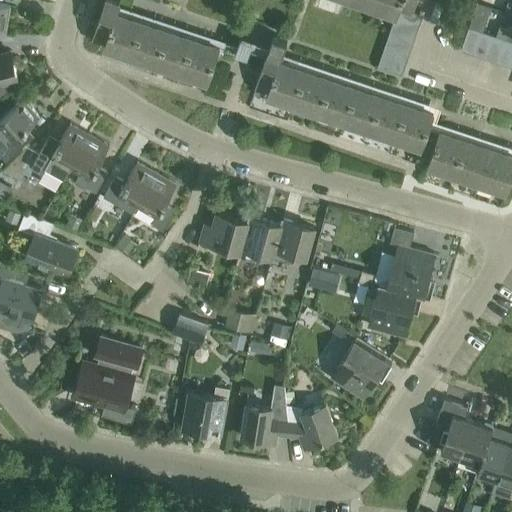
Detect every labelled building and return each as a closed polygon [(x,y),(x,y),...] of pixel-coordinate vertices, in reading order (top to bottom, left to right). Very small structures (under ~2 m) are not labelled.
[(207,81),(219,44),(118,10),(121,3),(112,0),(105,0),(93,36),(107,41),(105,46),(207,81)] [(354,0),(396,14),(399,7),(412,11),(415,0),(354,0)] [(0,27),(5,28),(9,4),(0,2),(0,27)] [(399,7),(396,14),(395,19),(418,27),(422,15),(412,11),(399,7)] [(395,19),(391,30),(414,38),(418,27),(395,19)] [(496,36),(503,38),(511,40),(511,29),(499,25),(496,36)] [(468,26),(461,48),(460,49),(472,53),(480,30),(468,26)] [(391,30),(387,42),(410,50),(414,38),(391,30)] [(480,30),(472,53),(484,57),(492,35),(480,30)] [(434,109),(295,63),(280,58),(287,39),(274,34),(257,85),(269,90),(268,94),(422,146),(434,109)] [(492,35),(484,57),(495,61),(503,38),(496,36),(492,35)] [(511,40),(503,38),(495,61),(507,65),(511,51),(511,40)] [(387,42),(382,54),(406,62),(410,50),(387,42)] [(0,87),(5,87),(4,83),(18,79),(11,51),(0,54),(0,87)] [(402,74),(406,62),(382,54),(378,66),(402,74)] [(257,85),(254,93),(267,98),(268,94),(269,90),(257,85)] [(17,135),(39,115),(23,97),(0,117),(0,133),(2,136),(0,138),(0,153),(6,160),(25,143),(17,135)] [(35,160),(31,168),(41,174),(45,167),(64,178),(71,166),(90,132),(71,121),(60,142),(49,136),(35,160)] [(506,191),(511,173),(511,151),(441,127),(428,164),(506,191)] [(90,132),(71,166),(80,172),(75,182),(84,187),(86,184),(97,190),(108,170),(99,164),(110,144),(90,132)] [(22,152),(14,166),(22,171),(30,156),(22,152)] [(105,195),(116,201),(133,211),(137,204),(138,205),(157,170),(138,160),(126,180),(116,174),(105,195)] [(157,170),(138,205),(157,215),(153,222),(164,229),(175,208),(165,202),(177,182),(157,170)] [(0,194),(6,198),(13,186),(0,178),(0,194)] [(9,208),(5,220),(17,224),(21,213),(9,208)] [(68,272),(78,246),(49,234),(54,221),(26,210),(20,226),(35,233),(26,255),(68,272)] [(200,240),(240,251),(248,219),(216,211),(211,229),(203,227),(200,240)] [(72,212),(67,223),(78,229),(84,218),(72,212)] [(248,219),(240,251),(256,255),(257,251),(272,255),(281,223),(249,214),(248,219)] [(281,223),(272,255),(290,260),(290,257),(306,261),(315,226),(282,217),(281,223)] [(86,220),(81,230),(91,235),(94,229),(91,223),(86,220)] [(398,251),(389,285),(420,293),(420,295),(428,297),(431,283),(425,282),(433,252),(410,246),(414,230),(394,225),(390,241),(400,244),(398,251)] [(333,261),(330,269),(360,277),(359,280),(367,283),(368,279),(372,280),(374,272),(362,269),(333,261)] [(0,309),(33,319),(42,288),(18,281),(22,270),(0,263),(0,309)] [(210,270),(190,264),(187,279),(206,284),(210,270)] [(314,266),(310,281),(331,287),(335,271),(314,266)] [(416,306),(420,295),(420,293),(389,285),(380,282),(371,317),(375,318),(373,327),(404,335),(412,305),(416,306)] [(228,306),(225,324),(254,329),(257,312),(228,306)] [(178,311),(173,329),(201,338),(206,320),(178,311)] [(274,321),(270,334),(288,339),(292,326),(274,321)] [(337,322),(336,323),(333,329),(342,335),(347,328),(337,322)] [(235,330),(232,345),(244,347),(247,333),(235,330)] [(137,365),(142,345),(101,333),(96,353),(104,355),(100,367),(83,362),(74,391),(105,400),(102,413),(132,422),(136,407),(122,403),(133,364),(137,365)] [(251,339),(250,349),(260,350),(261,340),(251,339)] [(384,374),(391,363),(353,339),(334,369),(338,371),(333,378),(362,397),(378,371),(384,374)] [(290,434),(287,402),(286,393),(285,384),(276,382),(272,405),(247,401),(241,434),(268,439),(269,432),(290,434)] [(222,431),(230,386),(216,384),(214,393),(189,389),(183,425),(222,431)] [(294,392),(286,393),(287,402),(296,404),(294,392)] [(441,448),(460,455),(473,418),(466,416),(470,404),(444,396),(437,419),(449,423),(441,448)] [(287,402),(290,434),(312,436),(314,443),(339,434),(327,401),(303,410),(301,405),(296,404),(287,402)] [(473,418),(460,455),(461,455),(458,463),(477,470),(480,462),(489,434),(490,434),(493,425),(473,418)] [(480,462),(477,470),(496,476),(511,431),(493,425),(490,434),(489,434),(480,462)] [(496,476),(492,490),(511,497),(511,494),(511,431),(496,476)] [(467,500),(463,511),(479,511),(482,505),(467,500)]
